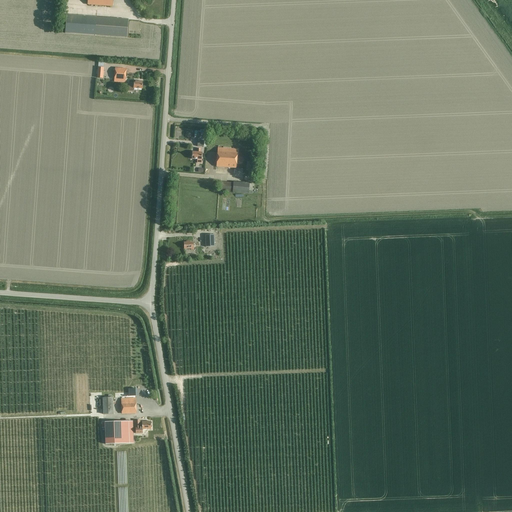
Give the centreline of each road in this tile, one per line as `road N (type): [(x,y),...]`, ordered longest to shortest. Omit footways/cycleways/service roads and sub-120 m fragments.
road 1 (unclassified): [(152,303),(173,0)]
road 2 (unclassified): [(188,511),(152,303)]
road 3 (track): [(164,378),(328,370)]
road 4 (unclassified): [(152,303),(0,292)]
